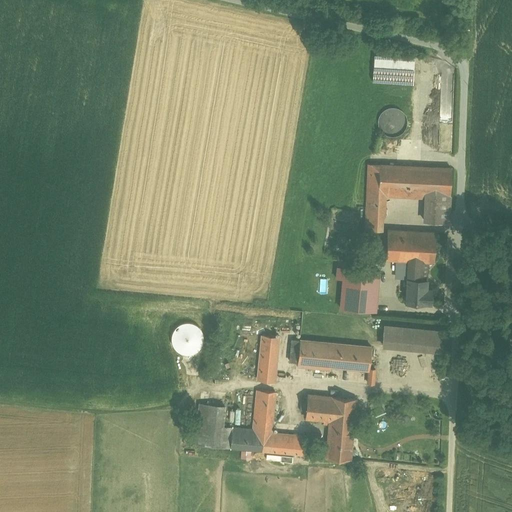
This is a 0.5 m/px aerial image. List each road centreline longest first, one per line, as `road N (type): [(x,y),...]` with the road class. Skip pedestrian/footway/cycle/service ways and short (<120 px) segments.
road 1 (residential): [(366,0),(444,19),(443,187),(511,211)]
road 2 (unknown): [(434,395),(262,383)]
